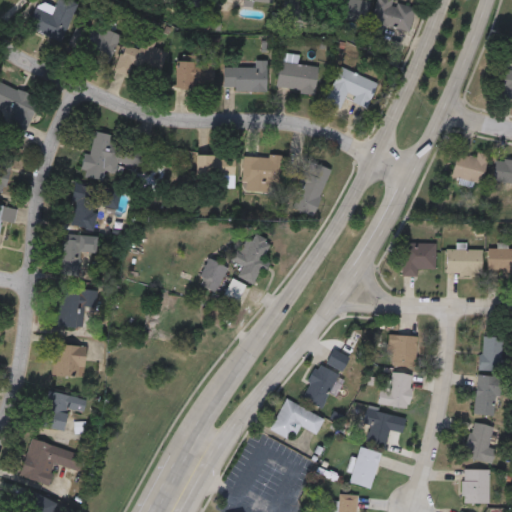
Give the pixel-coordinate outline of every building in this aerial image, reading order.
[(29,26),(37,1),(55,6),(56,0),(67,0),(57,35),(29,26)] [(283,21),(283,0),(316,0),(316,21),(283,21)] [(366,0),(366,19),(328,18),(328,0),(366,0)] [(394,0),(415,6),(408,31),(387,25),(384,35),(368,31),(376,0),(394,0)] [(122,35),(107,65),(86,55),(100,25),(122,35)] [(122,43),(141,47),(142,40),(167,45),(161,75),(134,69),(132,75),(116,72),(122,43)] [(317,92),(277,88),(280,52),(298,54),(297,64),(319,66),(317,92)] [(176,59),(213,59),(213,88),(176,88),(176,59)] [(267,59),(267,90),(224,90),(224,66),(255,66),(255,59),(267,59)] [(353,101),(355,95),(347,92),(341,107),(325,101),(340,66),(378,82),(368,107),(353,101)] [(511,98),(499,96),(504,67),(511,68),(511,98)] [(23,137),(4,129),(11,112),(0,107),(0,82),(39,97),(23,137)] [(105,171),(103,178),(83,175),(91,131),(114,135),(113,143),(153,150),(149,178),(105,171)] [(0,149),(14,153),(5,192),(0,190),(0,149)] [(475,156),(475,151),(486,153),(481,182),(451,176),(455,153),(475,156)] [(197,154),(235,154),(235,185),(197,185),(197,154)] [(281,155),(280,192),(243,190),(244,154),(281,155)] [(292,208),(305,159),(329,166),(316,214),(292,208)] [(511,159),(511,182),(494,182),(494,159),(511,159)] [(93,228),(70,223),(75,201),(72,200),(75,183),(101,188),(101,191),(113,194),(113,197),(116,198),(114,205),(106,203),(108,195),(101,194),(93,228)] [(0,204),(16,208),(13,222),(2,219),(0,229),(0,204)] [(238,275),(243,264),(234,260),(247,231),(271,242),(262,261),(263,262),(254,282),(238,275)] [(96,234),(96,252),(80,251),(79,274),(59,273),(61,233),(96,234)] [(417,268),(417,275),(401,275),(401,242),(434,242),(434,268),(417,268)] [(511,272),(487,272),(487,247),(511,247),(511,272)] [(480,248),(480,273),(445,273),(445,248),(480,248)] [(227,265),(216,290),(198,283),(209,257),(227,265)] [(237,303),(223,296),(232,277),(246,284),(237,303)] [(57,324),(58,291),(83,292),(82,326),(57,324)] [(415,335),(414,366),(391,364),(392,352),(386,352),(387,334),(415,335)] [(501,336),(501,370),(479,370),(480,335),(501,336)] [(80,378),(51,373),(57,342),(86,347),(80,378)] [(325,362),(332,348),(346,355),(339,369),(325,362)] [(300,396),(318,364),(338,375),(320,407),(300,396)] [(378,389),(388,390),(391,371),(412,374),(407,407),(376,403),(378,389)] [(472,413),(476,374),(500,376),(496,416),(472,413)] [(68,410),(64,429),(41,425),(47,390),(87,397),(84,413),(68,410)] [(269,428),(284,398),(323,418),(315,434),(298,425),(291,439),(269,428)] [(404,417),(401,433),(386,429),(383,445),(364,441),(368,424),(362,423),(366,408),(404,417)] [(462,455),(472,421),(491,426),(485,447),(492,449),(488,462),(462,455)] [(79,469),(54,462),(49,483),(20,475),(30,438),(84,453),(79,469)] [(380,452),(368,488),(347,481),(358,445),(380,452)] [(461,502),(461,468),(488,468),(488,502),(461,502)] [(56,500),(52,511),(27,511),(34,493),(56,500)] [(335,511),(337,493),(356,494),(354,511),(335,511)]
